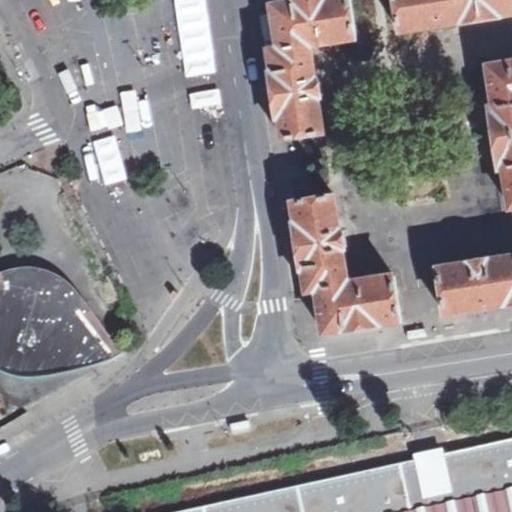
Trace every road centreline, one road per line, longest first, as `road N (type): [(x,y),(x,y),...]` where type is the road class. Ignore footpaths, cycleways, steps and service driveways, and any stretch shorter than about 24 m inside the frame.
road 1 (residential): [(342,159),(327,60),(456,42),(488,234),(357,254)]
road 2 (residential): [(511,351),(265,387)]
road 3 (residential): [(256,219),(226,0)]
road 4 (residential): [(83,434),(204,412),(265,387)]
road 5 (residential): [(265,387),(274,339),(256,219)]
road 6 (residential): [(18,0),(79,120)]
road 7 (residential): [(265,387),(208,376),(134,388)]
road 8 (residential): [(223,300),(134,388)]
